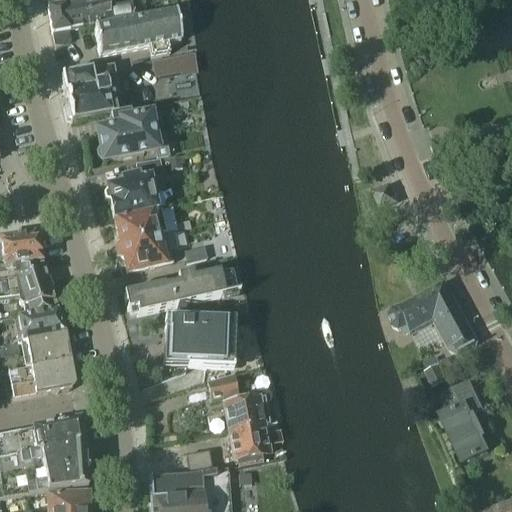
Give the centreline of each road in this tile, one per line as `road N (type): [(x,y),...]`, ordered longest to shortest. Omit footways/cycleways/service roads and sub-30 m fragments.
road 1 (residential): [(498,347),(408,163),(360,0)]
road 2 (residential): [(118,403),(99,311),(60,194)]
road 3 (residential): [(60,194),(15,0)]
road 4 (residential): [(0,426),(118,403)]
